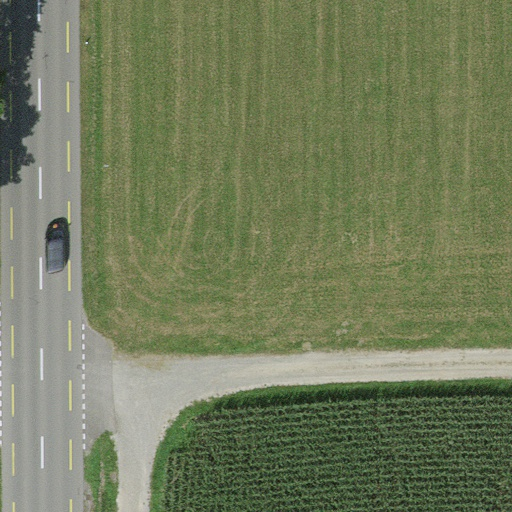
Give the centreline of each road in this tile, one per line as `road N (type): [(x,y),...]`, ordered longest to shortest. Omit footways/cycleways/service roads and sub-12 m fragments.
road 1 (track): [(0,373),(138,385),(511,364)]
road 2 (secondary): [(46,511),(42,0)]
road 3 (track): [(138,385),(136,511)]
